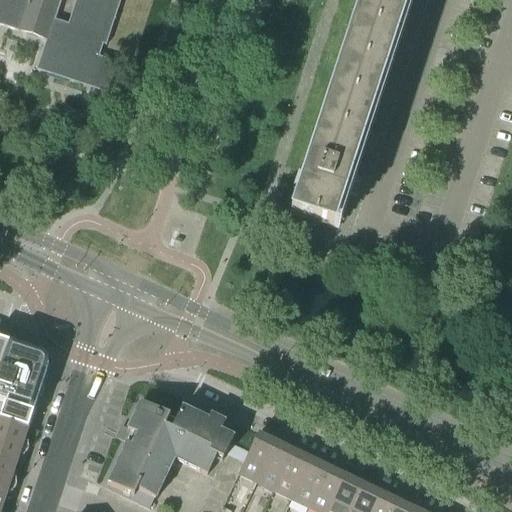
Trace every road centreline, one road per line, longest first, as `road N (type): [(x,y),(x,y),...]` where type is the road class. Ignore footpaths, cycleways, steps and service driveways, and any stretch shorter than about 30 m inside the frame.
road 1 (residential): [(94,362),(149,364),(200,379),(473,511)]
road 2 (tertiary): [(198,323),(228,345),(511,482)]
road 3 (tertiary): [(511,460),(218,322),(198,323)]
road 4 (tertiary): [(124,288),(0,237)]
road 5 (residential): [(49,488),(94,362)]
